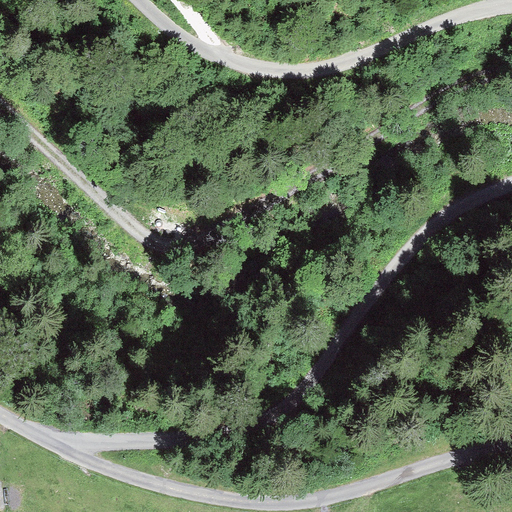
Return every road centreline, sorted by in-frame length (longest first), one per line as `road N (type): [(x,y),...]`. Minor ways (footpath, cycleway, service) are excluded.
road 1 (track): [(511,71),(443,94),(182,247),(143,237),(0,111)]
road 2 (track): [(511,183),(471,195),(442,221),(313,390),(280,410),(236,431),(163,440),(81,440),(35,430)]
road 3 (unclassified): [(0,412),(119,471),(213,498),(313,502),(511,444)]
road 4 (track): [(232,64),(271,72),(340,63),(511,1)]
